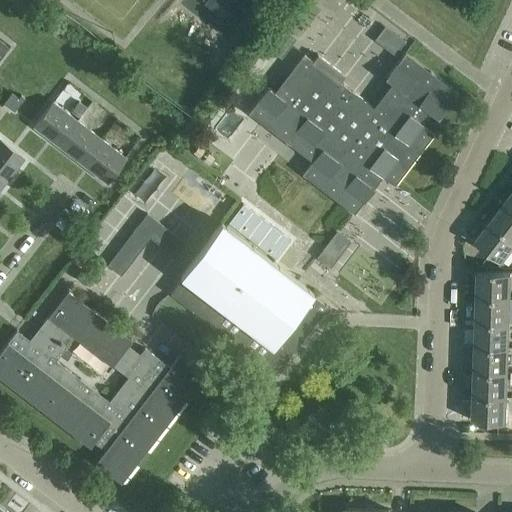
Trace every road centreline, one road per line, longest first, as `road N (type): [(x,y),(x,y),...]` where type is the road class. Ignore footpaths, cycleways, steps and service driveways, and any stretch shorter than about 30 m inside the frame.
road 1 (residential): [(433,468),(440,246),(511,82)]
road 2 (residential): [(263,511),(328,466),(433,468)]
